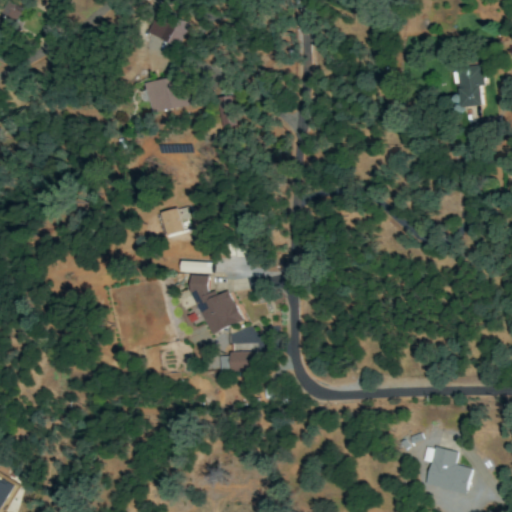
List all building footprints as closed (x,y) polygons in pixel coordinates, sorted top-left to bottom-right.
[(188,24),(158,13),(149,35),(179,46),(188,24)] [(461,108),(484,105),(479,65),(456,68),(461,108)] [(143,83),(149,113),(191,104),(188,88),(178,90),(176,77),(143,83)] [(215,97),(218,127),(232,126),(229,96),(215,97)] [(187,219),(185,207),(160,211),(165,235),(183,232),(181,220),(187,219)] [(208,273),(209,262),(182,261),(182,272),(208,273)] [(191,291),(212,335),(243,320),(229,290),(224,292),(208,292),(209,276),(192,275),(191,291)] [(257,371),(256,351),(229,352),(229,356),(220,356),(220,372),(257,371)] [(458,452),(435,446),(426,484),(465,494),(471,468),(455,464),(458,452)] [(0,506),(12,485),(0,478),(0,506)]
